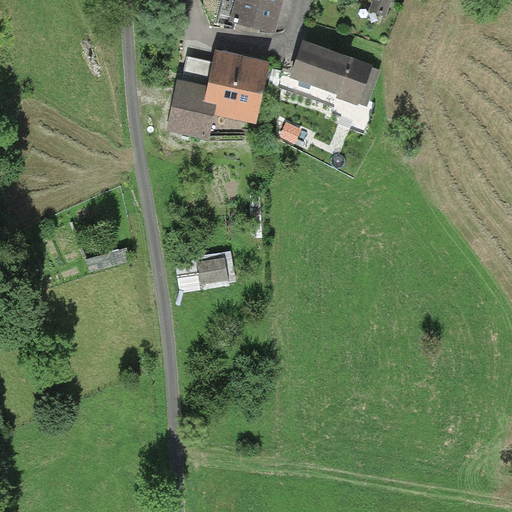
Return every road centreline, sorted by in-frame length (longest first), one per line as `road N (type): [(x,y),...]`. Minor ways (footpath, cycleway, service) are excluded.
road 1 (track): [(179,511),(171,370),(121,0)]
road 2 (track): [(511,502),(177,445)]
road 3 (residential): [(188,0),(208,41),(272,46),(295,35),(303,0)]
